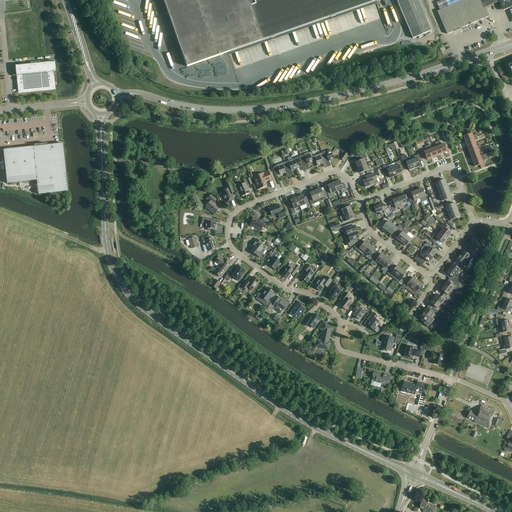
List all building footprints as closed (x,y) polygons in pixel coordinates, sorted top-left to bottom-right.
[(163,0),(187,67),(379,0),(163,0)] [(413,39),(431,31),(418,0),(401,0),(397,2),(413,39)] [(499,2),(500,2),(500,1),(502,0),(444,0),(437,3),(440,10),(437,11),(447,34),(488,17),(484,8),(499,2)] [(511,0),(502,0),(500,1),(500,2),(499,2),(503,11),(511,6),(511,0)] [(30,65),(14,67),(15,76),(17,91),(17,92),(50,89),(49,73),(51,73),(50,63),(43,64),(30,65)] [(465,141),(477,137),(476,134),(472,136),(471,133),(463,136),(465,141)] [(465,141),(467,146),(475,143),(474,141),(478,139),(477,137),(465,141)] [(438,142),(442,154),(447,152),(446,148),(445,145),(444,144),(441,145),(440,141),(438,142)] [(437,156),(442,154),(438,142),(435,143),(436,147),(434,148),(437,156)] [(37,181),(38,195),(61,192),(69,192),(63,143),(3,150),(7,184),(37,181)] [(475,143),(467,146),(469,152),(481,147),(480,145),(476,146),(475,143)] [(427,146),(432,158),(437,156),(434,148),(431,149),(430,145),(427,146)] [(427,160),(432,158),(427,146),(425,147),(426,151),(424,152),(427,160)] [(471,157),(479,154),(478,151),(482,150),(481,147),(469,152),(471,157)] [(330,150),(322,153),(326,163),(334,159),(330,150)] [(301,156),(304,166),(313,162),(311,157),(312,157),(310,152),(301,156)] [(344,161),(348,155),(344,152),(340,159),(344,161)] [(326,163),(322,153),(314,156),(317,166),(326,163)] [(411,160),(415,168),(420,166),(418,161),(421,160),(419,154),(413,156),(414,159),(411,160)] [(473,162),(485,157),(487,156),(486,154),(480,156),(479,154),(471,157),(473,162)] [(358,168),(366,164),(365,162),(367,161),(366,158),(367,158),(366,155),(360,157),(361,160),(355,162),(358,168)] [(410,158),(407,159),(406,155),(400,157),(404,167),(407,166),(409,171),(415,168),(411,160),(410,158)] [(296,169),(304,166),(301,156),(292,159),(296,169)] [(485,157),(473,162),(475,167),(483,164),(482,161),(486,160),(485,157)] [(284,162),(288,172),(296,169),(292,159),(284,162)] [(393,167),(396,176),(402,174),(399,168),(402,167),(400,161),(395,163),(396,166),(393,167)] [(288,172),(284,162),(273,167),(275,172),(278,171),(280,175),(288,172)] [(366,164),(358,168),(360,173),(366,171),(367,174),(373,171),(371,169),(370,169),(369,166),(367,167),(366,164)] [(396,176),(393,167),(390,169),(388,165),(386,166),(385,165),(382,166),(385,173),(388,172),(390,178),(396,176)] [(271,181),(268,172),(262,175),(261,174),(253,177),(258,189),(266,186),(265,182),(269,180),(270,181),(271,181)] [(365,187),(374,184),(373,181),(377,179),(374,173),(368,176),(369,179),(363,181),(365,187)] [(437,187),(446,184),(444,179),(435,183),(437,187)] [(333,183),(337,191),(340,190),(341,193),(347,191),(344,184),(341,185),(340,181),(333,183)] [(242,196),(249,193),(245,183),(238,186),(242,196)] [(333,193),(337,191),(333,183),(327,186),(329,190),(326,191),(329,198),(334,196),(333,193)] [(231,184),(230,184),(226,185),(227,189),(222,192),(226,202),(233,199),(231,195),(235,194),(231,184)] [(446,184),(437,187),(438,192),(448,188),(446,184)] [(321,188),(315,191),(318,199),(321,198),(322,200),(328,198),(325,192),(323,193),(321,188)] [(422,188),(417,190),(420,199),(422,205),(428,203),(427,199),(426,196),(425,196),(422,188)] [(440,197),(450,193),(448,188),(438,192),(440,197)] [(416,200),(420,199),(417,190),(411,193),(413,198),(410,200),(412,206),(415,205),(415,204),(417,203),(417,201),(416,200)] [(320,202),(318,199),(315,191),(309,193),(311,198),(308,199),(311,205),(314,204),(320,202)] [(450,193),(440,197),(442,201),(452,197),(450,193)] [(214,215),(219,208),(213,203),(216,200),(211,195),(208,199),(211,201),(205,207),(214,215)] [(297,198),(300,207),(306,205),(308,208),(310,207),(308,200),(305,201),(303,196),(297,198)] [(398,198),(402,209),(404,208),(403,205),(407,204),(408,206),(410,205),(408,199),(405,201),(403,196),(398,198)] [(294,209),(300,207),(297,198),(290,200),(293,206),(290,207),(293,214),(296,213),(294,209)] [(400,210),(402,209),(398,198),(392,200),(394,205),(391,206),(393,212),(396,211),(395,208),(399,207),(400,210)] [(431,211),(435,210),(431,198),(427,199),(428,203),(431,211)] [(447,211),(456,207),(454,203),(445,206),(447,211)] [(386,217),(387,217),(386,216),(392,212),(393,212),(392,211),(389,212),(387,205),(383,207),(382,204),(374,207),(376,213),(379,212),(381,215),(385,213),(386,217)] [(280,210),(278,205),(269,209),(272,216),(278,214),(279,218),(286,216),(283,209),(280,210)] [(343,215),(352,212),(350,206),(345,208),(344,205),(337,207),(339,213),(342,212),(343,215)] [(448,216),(458,212),(456,207),(447,211),(448,216)] [(352,212),(343,215),(345,219),(342,220),(343,223),(354,218),(352,212)] [(458,212),(448,216),(450,220),(460,216),(458,212)] [(435,218),(436,219),(441,223),(443,221),(435,215),(434,215),(433,216),(435,217),(435,218)] [(266,228),(269,220),(265,216),(261,221),(253,218),(250,227),(261,231),(263,226),(266,228)] [(215,230),(216,223),(209,222),(209,219),(202,218),(201,224),(203,225),(202,228),(203,228),(204,228),(208,228),(207,230),(208,231),(210,231),(211,230),(211,229),(215,230)] [(387,231),(392,224),(387,221),(382,228),(387,231)] [(331,231),(341,228),(339,223),(330,226),(331,231)] [(440,233),(447,238),(451,233),(448,231),(450,229),(443,223),(440,228),(442,230),(440,233)] [(347,235),(357,232),(355,226),(352,227),(351,224),(342,227),(343,230),(345,229),(347,235)] [(392,224),(387,231),(392,235),(395,231),(397,232),(401,227),(402,226),(400,225),(397,228),(392,224)] [(396,239),(401,242),(407,235),(408,233),(403,229),(401,227),(397,232),(400,234),(396,239)] [(357,232),(347,235),(350,241),(347,242),(349,245),(357,242),(356,239),(359,238),(357,232)] [(407,235),(401,242),(406,246),(409,242),(412,243),(418,235),(416,233),(411,239),(407,235)] [(434,234),(431,239),(435,243),(438,240),(443,243),(447,238),(440,233),(437,237),(434,234)] [(210,239),(209,236),(201,238),(203,245),(205,244),(208,251),(215,249),(213,243),(214,242),(213,238),(210,239)] [(191,249),(198,247),(195,237),(188,239),(191,249)] [(470,241),(477,247),(480,249),(485,242),(480,238),(478,241),(473,237),(470,241)] [(264,254),(266,251),(262,248),(263,247),(260,245),(262,243),(256,239),(250,246),(253,249),(251,252),(257,256),(257,255),(260,258),(263,253),(264,254)] [(363,255),(370,245),(365,241),(362,245),(359,243),(355,249),(363,255)] [(474,250),(477,247),(470,241),(466,246),(471,250),(470,252),(475,256),(476,254),(477,253),(474,250)] [(432,257),(436,252),(431,249),(433,246),(427,242),(425,244),(426,245),(423,250),(432,257)] [(370,245),(363,255),(365,252),(367,255),(366,257),(370,260),(375,255),(372,253),(375,249),(370,245)] [(418,254),(414,259),(420,264),(424,259),(429,262),(432,257),(423,250),(419,255),(418,254)] [(475,256),(470,252),(468,254),(463,250),(459,255),(470,262),(475,256)] [(279,255),(279,254),(275,251),(270,256),(273,258),(269,264),(275,269),(281,261),(282,262),(284,259),(279,255)] [(381,265),(386,257),(381,254),(377,259),(375,257),(370,264),(372,266),(373,264),(376,265),(378,263),(381,265)] [(465,269),(470,262),(459,255),(456,259),(461,263),(459,265),(465,269)] [(223,260),(219,257),(215,262),(219,265),(214,272),(221,277),(230,264),(224,259),(223,260)] [(386,257),(381,265),(383,267),(381,270),(383,271),(382,273),(384,275),(389,268),(387,266),(391,261),(386,257)] [(452,264),(451,263),(448,267),(450,268),(449,268),(456,274),(459,270),(462,272),(465,269),(459,265),(458,268),(453,264),(452,264)] [(294,266),(292,264),(290,264),(288,267),(288,266),(282,274),(288,279),(291,274),(293,276),(300,268),(295,264),(294,266)] [(301,278),(307,283),(317,270),(313,267),(312,268),(307,264),(303,270),(306,272),(301,278)] [(229,273),(225,278),(228,281),(232,276),(239,282),(242,278),(241,277),(245,271),(238,266),(232,275),(229,273)] [(396,277),(402,269),(397,266),(393,271),(391,269),(387,273),(392,277),(394,275),(396,277)] [(449,269),(448,268),(445,271),(446,272),(446,273),(451,277),(449,279),(454,282),(454,283),(458,286),(459,285),(460,283),(456,280),(459,276),(456,274),(449,268),(449,269)] [(402,269),(396,277),(397,277),(395,279),(395,280),(396,281),(397,282),(398,282),(399,282),(402,284),(407,278),(404,276),(407,273),(402,269)] [(332,281),(326,276),(324,280),(320,277),(318,281),(317,280),(315,282),(316,283),(314,286),(320,291),(324,285),(327,287),(332,281)] [(253,291),(259,282),(253,277),(249,283),(245,281),(241,286),(246,290),(248,287),(253,291)] [(403,285),(401,288),(403,290),(405,288),(410,292),(412,288),(418,281),(412,277),(412,278),(409,282),(407,280),(403,285)] [(216,289),(221,283),(216,279),(211,285),(216,289)] [(412,288),(410,292),(415,296),(414,297),(416,299),(418,296),(422,292),(419,290),(423,285),(418,281),(412,288)] [(444,285),(451,291),(454,293),(456,289),(460,292),(462,289),(459,286),(458,286),(454,283),(454,282),(452,285),(448,282),(447,281),(447,282),(445,281),(443,284),(444,285)] [(333,300),(340,291),(335,288),(337,286),(333,283),(326,292),(329,294),(327,296),(333,300)] [(451,291),(444,285),(443,286),(442,285),(440,288),(441,289),(440,290),(445,294),(443,296),(449,300),(452,302),(454,299),(451,297),(454,293),(451,291)] [(268,300),(274,292),(267,288),(263,293),(262,292),(256,299),(267,307),(271,302),(268,300)] [(505,290),(503,294),(510,297),(511,294),(511,288),(509,292),(505,290)] [(346,310),(351,302),(347,298),(349,295),(346,292),(342,298),(344,300),(340,305),(346,310)] [(449,300),(443,296),(442,298),(437,294),(433,299),(444,307),(449,300)] [(511,300),(509,299),(510,297),(503,294),(502,297),(506,299),(505,304),(511,306),(511,300)] [(284,301),(279,297),(275,303),(272,301),(265,311),(269,314),(274,308),(280,313),(284,307),(285,308),(289,304),(284,300),(284,301)] [(435,307),(433,310),(438,313),(444,307),(433,299),(430,303),(435,307)] [(302,314),(305,310),(301,307),(302,305),(297,301),(293,306),(294,307),(290,312),(291,312),(288,315),(292,319),(294,316),(298,319),(301,314),(302,314)] [(359,320),(365,312),(362,310),(364,308),(358,303),(353,309),(356,312),(353,315),(359,320)] [(511,312),(511,308),(511,306),(505,304),(503,308),(499,307),(498,310),(504,312),(505,310),(511,312)] [(256,312),(262,317),(266,313),(260,308),(256,312)] [(426,308),(423,312),(433,320),(435,318),(441,322),(445,318),(438,313),(433,310),(431,312),(426,308)] [(377,332),(379,329),(377,327),(380,322),(376,319),(378,316),(373,312),(367,319),(370,322),(368,325),(371,327),(371,328),(377,332)] [(433,320),(423,312),(420,317),(418,320),(428,327),(433,320)] [(278,323),(282,318),(277,314),(273,319),(278,323)] [(316,314),(315,315),(314,314),(312,318),(308,315),(303,323),(308,327),(309,325),(314,328),(321,319),(318,317),(319,316),(316,314)] [(502,328),(511,326),(510,320),(504,322),(503,319),(497,320),(498,326),(502,325),(502,328)] [(329,337),(331,328),(324,323),(320,329),(323,331),(321,341),(316,340),(315,347),(328,350),(330,342),(327,342),(328,337),(329,337)] [(500,337),(506,335),(506,333),(511,331),(511,326),(502,328),(503,332),(499,333),(500,337)] [(384,335),(382,346),(381,349),(384,350),(384,351),(387,351),(387,350),(390,351),(393,338),(384,335)] [(502,345),(511,342),(511,337),(507,338),(506,335),(500,337),(501,340),(502,345)] [(511,342),(502,345),(503,350),(499,350),(500,354),(510,352),(509,349),(511,348),(511,342)] [(419,357),(421,351),(414,349),(414,348),(406,346),(404,356),(412,358),(412,355),(419,357)] [(436,353),(430,352),(429,359),(434,360),(434,364),(441,365),(442,362),(444,355),(436,353)] [(380,372),(376,371),(375,371),(374,371),(372,378),(370,385),(380,387),(381,384),(385,385),(386,383),(388,383),(391,375),(384,373),(383,376),(380,375),(380,372)] [(415,393),(421,394),(420,396),(424,397),(425,395),(427,387),(423,386),(424,383),(417,381),(417,384),(409,382),(404,381),(401,391),(410,394),(411,392),(415,393)] [(475,422),(489,427),(496,410),(482,405),(479,411),(479,412),(476,411),(474,412),(471,411),(468,418),(476,421),(475,422)] [(422,500),(422,502),(420,507),(424,509),(423,511),(426,511),(434,511),(436,508),(435,507),(436,506),(431,504),(430,505),(427,504),(428,503),(422,500)]
